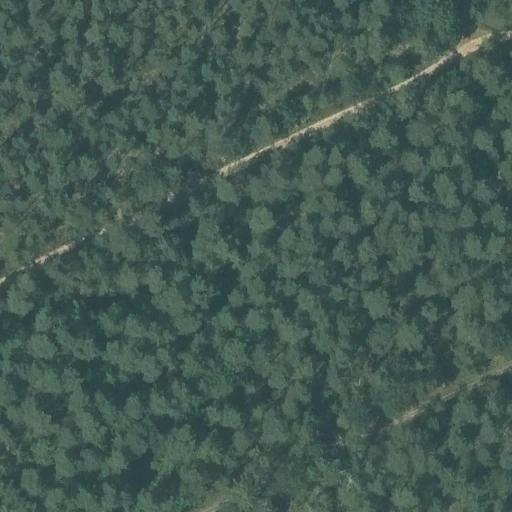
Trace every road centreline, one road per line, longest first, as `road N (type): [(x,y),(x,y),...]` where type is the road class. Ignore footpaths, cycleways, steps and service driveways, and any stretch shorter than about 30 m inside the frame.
road 1 (track): [(0,280),(498,33)]
road 2 (track): [(511,365),(201,511)]
